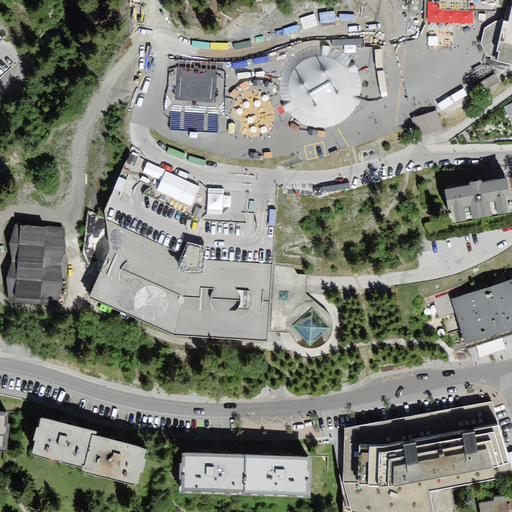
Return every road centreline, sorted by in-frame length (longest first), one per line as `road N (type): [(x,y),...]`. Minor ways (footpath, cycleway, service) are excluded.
road 1 (tertiary): [(18,367),(153,405),(230,410),(302,407),(504,368)]
road 2 (track): [(149,27),(119,58),(87,140),(83,212),(66,287)]
road 3 (residential): [(511,156),(416,157),(330,176),(274,177)]
road 4 (residential): [(511,238),(463,264),(380,280)]
